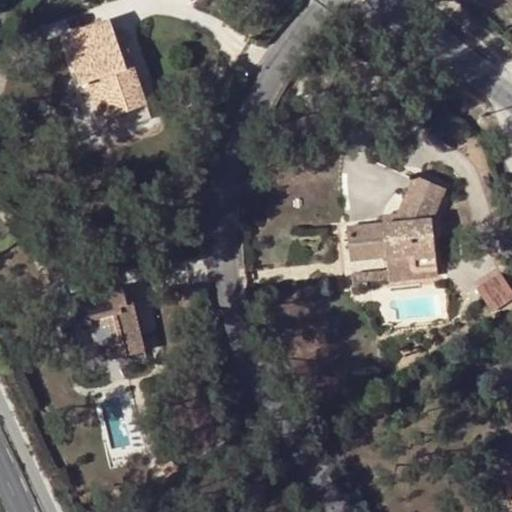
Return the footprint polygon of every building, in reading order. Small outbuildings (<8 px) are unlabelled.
[(123,65),(119,52),(107,18),(62,35),(80,84),(72,88),(91,140),(151,118),(131,62),(123,65)] [(127,50),(119,52),(123,65),(131,62),(127,50)] [(415,176),(398,215),(394,224),(382,225),(345,228),(347,251),(369,249),(370,259),(386,258),(387,271),(435,266),(431,219),(444,189),(415,176)] [(394,224),(398,215),(381,216),(382,225),(394,224)] [(511,251),(511,246),(511,235),(502,233),(499,248),(511,251)] [(369,249),(347,251),(348,260),(370,259),(369,249)] [(436,277),(435,266),(387,271),(387,282),(436,277)] [(387,271),(371,272),(373,283),(387,282),(387,271)] [(371,272),(350,274),(352,288),(366,286),(365,283),(373,283),(371,272)] [(511,289),(501,273),(487,283),(502,306),(511,299),(511,289)] [(502,306),(487,283),(477,290),(492,313),(502,306)] [(127,313),(124,303),(121,286),(67,300),(86,377),(147,361),(134,311),(127,313)] [(132,301),(124,303),(127,313),(134,311),(132,301)]
